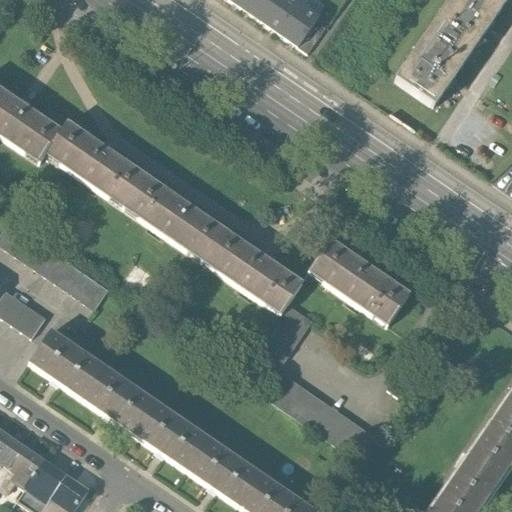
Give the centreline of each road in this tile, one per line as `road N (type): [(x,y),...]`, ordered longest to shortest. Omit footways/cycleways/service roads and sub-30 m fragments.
road 1 (primary): [(137,0),(511,255)]
road 2 (residential): [(0,395),(125,481)]
